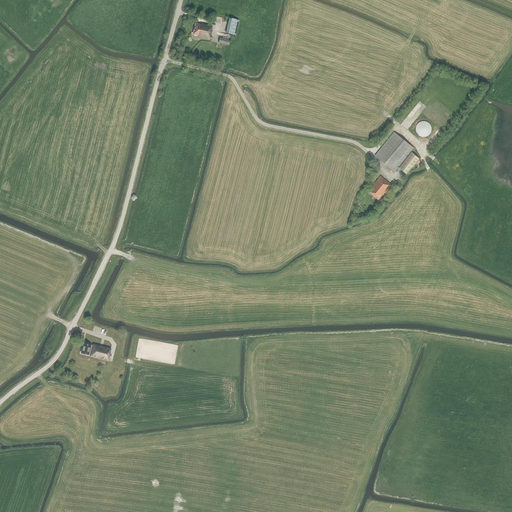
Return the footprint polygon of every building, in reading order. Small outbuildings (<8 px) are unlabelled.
[(226,33),(236,35),(239,20),(229,18),(226,33)] [(209,40),(211,40),(212,38),(210,37),(212,31),(211,30),(212,26),(201,24),(201,25),(195,24),(193,34),(198,35),(198,37),(209,40)] [(431,130),(431,129),(431,128),(431,127),(431,126),(430,125),(429,124),(429,123),(428,123),(427,122),(426,122),(425,122),(424,121),(423,121),(422,122),(421,122),(420,122),(419,123),(418,123),(417,124),(417,125),(416,126),(416,127),(416,128),(416,129),(416,130),(416,131),(416,132),(417,133),(417,134),(418,135),(419,136),(420,136),(421,137),(422,137),(423,137),(424,137),(425,137),(426,137),(427,136),(428,136),(429,135),(430,134),(431,133),(431,132),(431,131),(431,130)] [(394,132),(375,156),(395,172),(414,148),(394,132)] [(407,174),(419,159),(412,153),(399,168),(407,174)] [(372,195),(379,200),(383,195),(384,195),(392,185),(381,176),(371,187),(372,188),(369,192),(372,195)] [(90,357),(108,361),(111,353),(110,353),(111,349),(93,344),(93,345),(91,345),(84,343),(81,353),(89,355),(89,354),(91,354),(90,357)]
